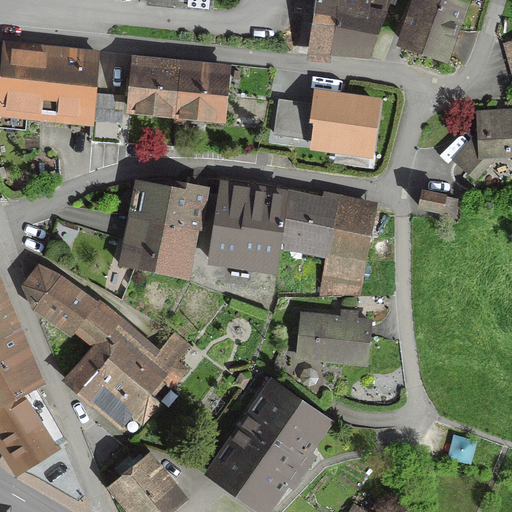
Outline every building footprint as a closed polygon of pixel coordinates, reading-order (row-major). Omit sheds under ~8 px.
[(367,57),(388,0),(314,0),(307,50),(367,57)] [(460,8),(436,0),(416,0),(402,44),(442,58),(442,57),(447,59),(457,30),(452,28),(460,8)] [(511,42),(503,45),(511,76),(511,42)] [(0,112),(90,122),(96,56),(4,46),(0,74),(0,112)] [(140,59),(134,59),(128,111),(174,115),(179,71),(139,66),(140,59)] [(185,64),(179,63),(179,71),(174,115),(173,122),(182,123),(183,116),(220,120),(224,75),(184,71),(185,64)] [(368,153),(375,100),(313,91),(306,144),(368,153)] [(119,123),(122,98),(94,95),(91,120),(119,123)] [(511,153),(511,114),(478,116),(479,135),(455,161),(473,177),(494,154),(511,153)] [(166,184),(165,190),(137,185),(130,218),(195,231),(203,191),(166,184)] [(274,271),(280,244),(285,196),(219,185),(208,260),(274,271)] [(418,208),(451,214),(454,200),(420,194),(418,208)] [(358,296),(373,213),(285,196),(280,244),(327,254),(318,296),(358,296)] [(195,231),(130,218),(119,266),(186,280),(195,231)] [(72,334),(75,330),(93,306),(55,279),(38,271),(25,287),(34,307),(72,334)] [(0,406),(35,388),(39,385),(0,292),(0,406)] [(94,344),(120,369),(148,394),(159,380),(174,362),(187,347),(172,335),(154,357),(113,322),(93,306),(75,330),(93,344),(94,344)] [(364,364),(368,323),(301,316),(297,357),(364,364)] [(64,379),(91,402),(120,369),(94,344),(93,344),(91,348),(64,379)] [(184,370),(174,362),(159,380),(169,389),(184,370)] [(157,402),(148,394),(120,369),(91,402),(120,426),(131,414),(140,422),(157,402)] [(325,423),(270,385),(209,473),(264,511),(283,483),(290,487),(312,456),(306,452),(325,423)] [(0,445),(17,472),(65,441),(35,388),(0,406),(0,445)] [(122,478),(110,487),(130,511),(164,511),(180,500),(146,459),(142,462),(138,457),(131,463),(127,459),(115,469),(122,478)]
